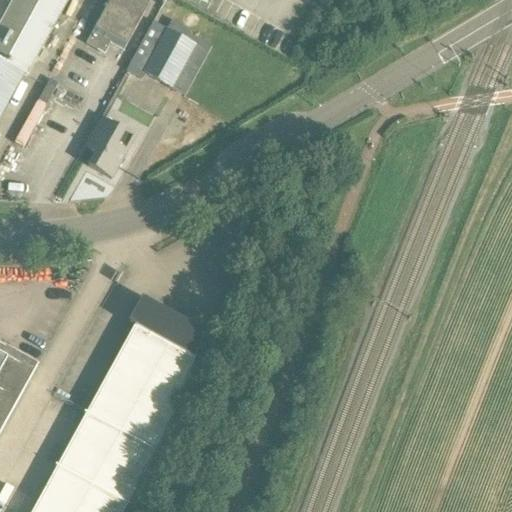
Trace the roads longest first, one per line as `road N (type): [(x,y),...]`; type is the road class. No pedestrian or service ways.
road 1 (tertiary): [(136,229),(219,188),(511,10)]
road 2 (unclassified): [(0,475),(136,229)]
road 3 (tertiary): [(136,229),(49,247),(0,244)]
